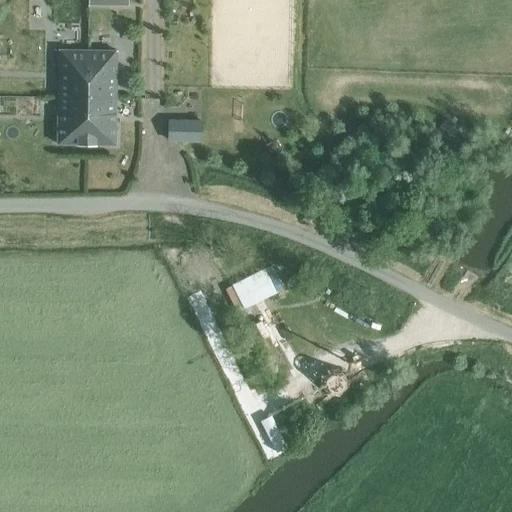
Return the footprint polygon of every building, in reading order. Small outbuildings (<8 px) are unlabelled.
[(115,145),(116,51),(58,50),(57,144),(115,145)] [(440,127),(439,128),(453,137),(461,126),(451,120),(447,117),(440,127)] [(201,121),(169,120),(169,137),(169,140),(172,140),(200,141),(201,121)] [(235,283),(245,305),(283,287),(272,264),(235,283)] [(314,386),(314,396),(323,405),(333,406),(342,396),(343,387),(333,377),(324,377),(314,386)]
